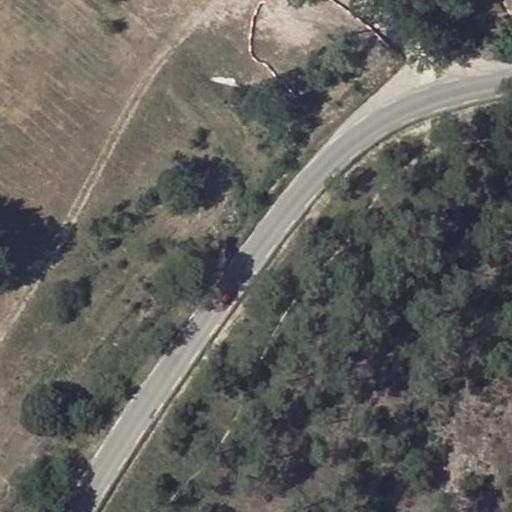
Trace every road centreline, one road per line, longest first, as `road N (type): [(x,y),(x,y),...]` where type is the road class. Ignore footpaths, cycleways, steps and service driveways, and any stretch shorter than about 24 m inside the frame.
road 1 (tertiary): [(75,511),(165,370),(334,154),(424,101),(511,85)]
road 2 (track): [(424,101),(410,45),(354,0)]
